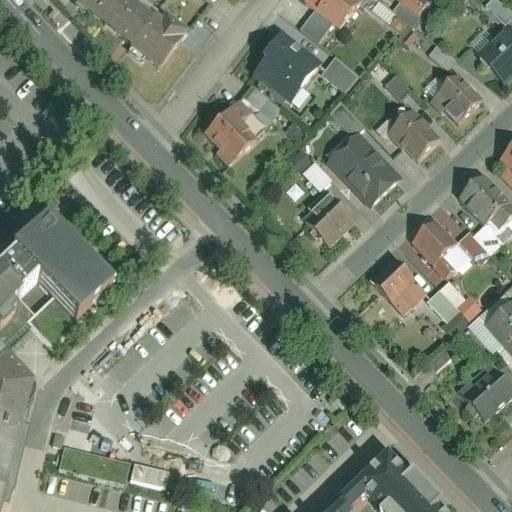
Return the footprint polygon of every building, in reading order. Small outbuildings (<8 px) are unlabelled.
[(76,0),(74,3),(161,71),(187,37),(140,1),(135,7),(125,0),(76,0)] [(357,6),(348,0),(310,0),(304,9),(322,22),(338,33),(357,6)] [(418,32),(431,5),(419,0),(400,0),(392,19),(418,32)] [(479,62),(504,87),(511,79),(511,35),(510,33),(479,62)] [(275,41),(247,75),(287,107),(315,73),(275,41)] [(448,72),(453,63),(434,52),(428,62),(448,72)] [(320,79),(342,98),(356,81),(334,62),(320,79)] [(436,103),(460,128),(481,108),(457,83),(436,103)] [(390,140),(424,170),(444,147),(411,117),(390,140)] [(204,144),(233,168),(254,144),(224,119),(204,144)] [(398,187),(359,145),(333,169),(372,211),(398,187)] [(316,196),(329,187),(315,166),(301,175),(316,196)] [(509,211),(484,186),(457,213),(473,228),(482,238),(509,211)] [(304,228),(326,252),(354,226),(331,202),(304,228)] [(0,511),(28,401),(0,369),(0,335),(9,326),(46,360),(115,286),(46,214),(0,258),(0,511)] [(455,253),(437,234),(418,253),(436,272),(455,253)] [(426,302),(398,271),(376,291),(405,322),(426,302)] [(445,328),(458,315),(467,325),(477,314),(448,284),(424,307),(445,328)] [(511,309),(485,334),(511,363),(511,309)] [(449,339),(466,332),(461,319),(444,327),(449,339)] [(511,400),(511,394),(494,373),(465,398),(486,423),(511,400)] [(65,431),(55,475),(165,498),(170,476),(105,462),(110,440),(65,431)] [(448,511),(391,451),(325,511),(365,511),(366,511),(448,511)]
